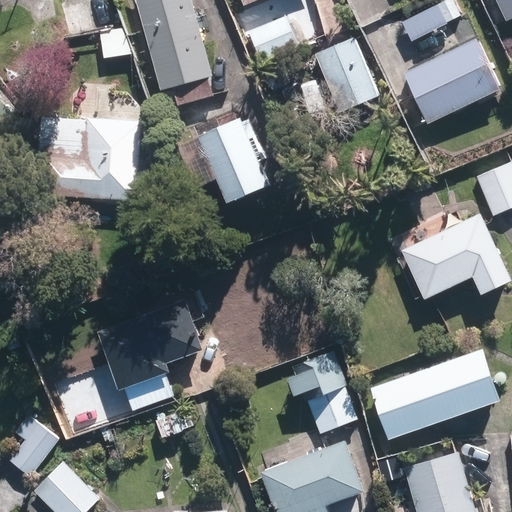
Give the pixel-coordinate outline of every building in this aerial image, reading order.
[(198,0),(146,0),(169,88),(218,76),(198,0)] [(444,0),(405,19),(415,41),(461,19),(452,0),(444,0)] [(290,15),(254,32),(267,59),(303,42),(290,15)] [(356,38),(322,52),(347,111),(380,97),(356,38)] [(481,40),(408,73),(428,116),(501,82),(481,40)] [(0,142),(30,131),(0,96),(0,142)] [(246,118),(207,135),(233,196),(273,179),(246,118)] [(149,124),(99,121),(97,163),(59,161),(57,188),(144,194),(149,124)] [(511,167),(510,162),(479,176),(495,213),(511,205),(511,167)] [(511,258),(492,216),(417,252),(437,294),(487,271),(495,288),(511,280),(511,258)] [(195,307),(105,340),(125,393),(180,373),(175,360),(210,347),(195,307)] [(337,352),(298,368),(311,400),(350,383),(337,352)] [(488,355),(379,396),(393,433),(503,392),(488,355)] [(192,406),(159,417),(165,437),(199,427),(192,406)] [(63,436),(35,417),(25,431),(33,436),(17,459),(37,473),(63,436)] [(352,445),(271,475),(284,511),(333,511),(331,505),(369,490),(352,445)] [(481,511),(465,455),(414,470),(426,511),(481,511)] [(68,466),(42,491),(62,511),(86,511),(100,499),(68,466)]
